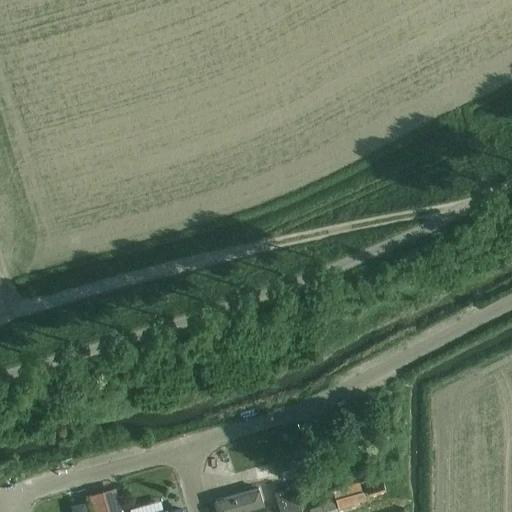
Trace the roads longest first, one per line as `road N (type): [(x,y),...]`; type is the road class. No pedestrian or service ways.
road 1 (unclassified): [(0,375),(254,301),(511,189)]
road 2 (track): [(0,315),(209,255),(462,211)]
road 3 (unclassified): [(180,440),(330,394),(511,301)]
road 4 (residential): [(2,485),(180,440)]
